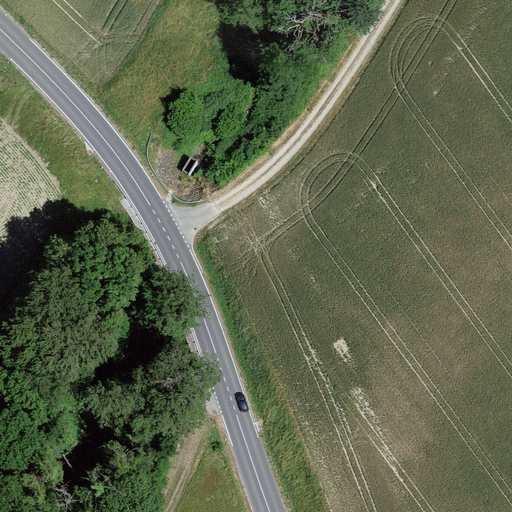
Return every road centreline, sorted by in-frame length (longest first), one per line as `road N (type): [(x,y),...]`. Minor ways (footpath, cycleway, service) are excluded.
road 1 (tertiary): [(271,511),(186,258),(140,178),(0,29)]
road 2 (track): [(165,222),(214,206),(298,142),(394,0)]
